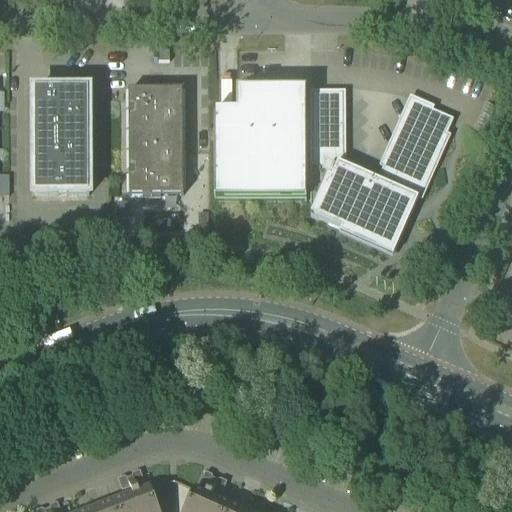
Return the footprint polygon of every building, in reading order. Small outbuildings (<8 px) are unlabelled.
[(157,53),(157,64),(169,64),(169,53),(157,53)] [(34,198),(88,198),(88,93),(33,94),(34,198)] [(182,93),(128,93),(128,197),(182,197),(182,93)] [(305,93),(237,94),(236,94),(236,115),(215,115),(214,115),(214,203),(305,202),(305,93)] [(309,94),(309,185),(309,218),(387,253),(403,216),(406,217),(409,217),(411,215),(453,122),(411,103),(377,183),(345,169),(344,93),(309,94)] [(157,511),(148,489),(146,490),(139,473),(132,475),(131,479),(127,480),(123,479),(117,481),(121,493),(129,490),(133,499),(100,511),(59,511),(57,505),(50,507),(49,510),(44,511),(43,511),(41,511),(37,511),(157,511)] [(194,491),(184,511),(228,511),(229,510),(209,501),(213,492),(221,495),(226,484),(219,481),(216,482),(211,480),(210,477),(204,474),(196,492),(194,491)]
